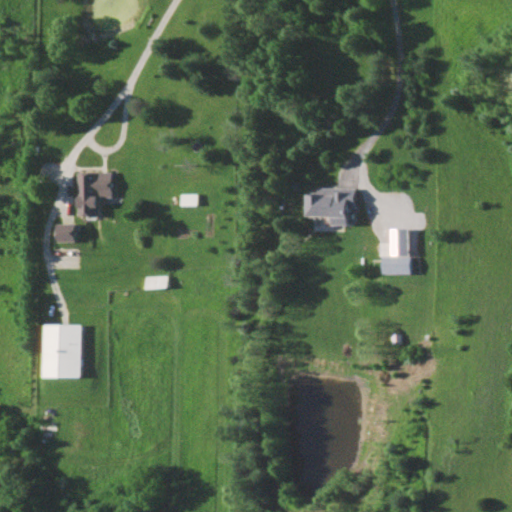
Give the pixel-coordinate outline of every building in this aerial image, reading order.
[(114,171),(80,172),(81,216),(102,215),(102,197),(115,196),(114,171)] [(310,193),(310,216),(337,216),(337,225),(353,225),(353,208),(358,208),(359,188),(320,187),(320,193),(310,193)] [(60,241),(78,241),(77,223),(59,224),(60,241)] [(385,273),(413,273),(413,255),(403,256),(402,228),(394,228),(395,255),(384,256),(385,273)] [(45,377),(83,377),(83,324),(46,324),(45,377)]
